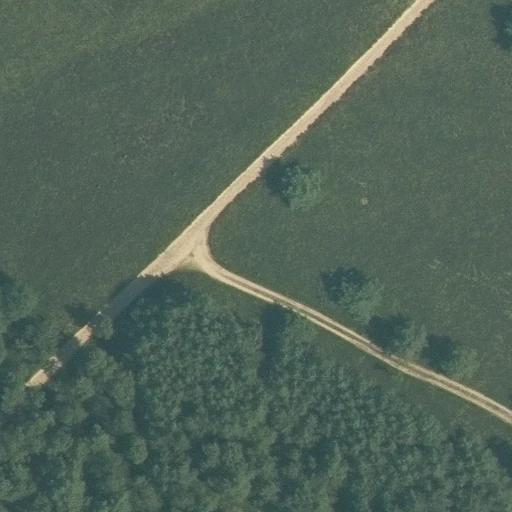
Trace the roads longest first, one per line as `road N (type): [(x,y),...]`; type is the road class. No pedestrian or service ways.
road 1 (track): [(428,0),(0,421)]
road 2 (track): [(177,249),(511,416)]
